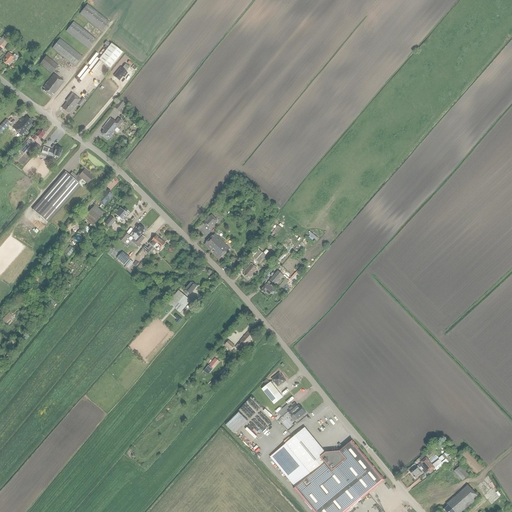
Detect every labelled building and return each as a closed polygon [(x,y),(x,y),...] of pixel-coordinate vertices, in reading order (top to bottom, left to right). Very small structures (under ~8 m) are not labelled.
[(88,4),(80,14),(102,32),(110,22),(88,4)] [(74,22),(66,32),(88,49),(96,39),(74,22)] [(0,52),(9,42),(3,37),(0,40),(0,52)] [(60,39),(52,49),(75,66),(82,57),(60,39)] [(110,68),(122,53),(111,44),(110,44),(107,41),(104,45),(108,48),(98,60),(110,68)] [(12,57),(8,53),(2,60),(3,61),(2,62),(6,65),(7,64),(9,65),(12,61),(14,62),(16,58),(13,56),(12,57)] [(46,56),(40,64),(52,74),(58,65),(46,56)] [(125,64),(122,69),(121,68),(113,77),(119,81),(122,77),(123,78),(127,73),(126,72),(129,67),(125,64)] [(53,95),(64,82),(53,74),(42,87),(44,89),(42,91),(50,96),(52,94),(53,95)] [(74,108),(80,100),(72,93),(65,101),(68,103),(63,109),(67,113),(68,112),(70,113),(74,108)] [(119,101),(114,108),(119,112),(125,105),(119,101)] [(27,129),(32,123),(26,117),(24,119),(23,118),(13,128),(22,137),(28,130),(27,129)] [(115,131),(117,133),(119,130),(117,128),(118,127),(122,122),(118,119),(115,123),(110,119),(102,129),(103,130),(100,133),(101,134),(100,135),(105,139),(106,138),(107,139),(110,135),(110,136),(112,134),(112,135),(115,131)] [(0,134),(10,123),(6,120),(0,126),(0,134)] [(39,129),(34,135),(30,139),(34,142),(37,138),(40,140),(45,134),(39,129)] [(20,158),(30,146),(29,145),(31,142),(28,140),(16,154),(20,158)] [(40,147),(36,144),(32,149),(37,152),(40,147)] [(49,149),(48,154),(46,157),(52,159),(53,156),(59,158),(62,149),(56,147),(54,151),(49,149)] [(90,175),(84,170),(80,175),(79,174),(77,176),(72,172),(69,175),(65,172),(32,210),(47,223),(80,185),(78,183),(82,179),(87,184),(93,178),(89,175),(90,175)] [(98,201),(95,205),(100,209),(104,206),(113,197),(112,196),(113,194),(108,190),(107,192),(106,191),(103,193),(103,194),(102,195),(97,200),(98,201)] [(95,205),(83,218),(92,226),(104,213),(100,209),(95,205)] [(123,210),(122,211),(119,209),(115,214),(123,221),(123,220),(124,221),(128,218),(127,217),(128,215),(127,214),(128,213),(125,210),(124,211),(123,210)] [(210,230),(218,222),(211,215),(203,224),(210,230)] [(105,223),(110,227),(116,220),(111,216),(105,223)] [(87,226),(84,232),(89,235),(92,228),(87,226)] [(135,238),(132,241),(139,247),(142,244),(140,243),(145,238),(141,235),(144,231),(143,231),(144,229),(140,226),(139,227),(138,226),(137,227),(136,228),(132,233),(135,235),(133,237),(135,238)] [(278,226),(271,234),(274,237),(281,228),(278,226)] [(125,232),(119,239),(124,243),(130,236),(125,232)] [(311,232),(309,234),(318,240),(319,238),(311,232)] [(215,234),(204,245),(219,259),(230,249),(215,234)] [(142,249),(148,254),(161,240),(156,236),(153,239),(148,244),(151,246),(148,249),(145,246),(142,249)] [(165,244),(161,240),(148,254),(154,248),(157,250),(158,249),(159,250),(165,244)] [(266,250),(263,253),(256,247),(250,254),(259,262),(269,252),(266,250)] [(130,259),(123,252),(116,259),(124,266),(130,259)] [(129,268),(134,262),(131,259),(126,265),(129,268)] [(52,266),(50,263),(39,272),(41,275),(52,266)] [(249,278),(257,269),(251,264),(243,273),(245,274),(243,276),(247,279),(248,277),(249,278)] [(286,278),(278,271),(270,280),(277,287),(286,278)] [(282,290),(290,280),(287,278),(279,287),(282,290)] [(191,282),(184,290),(190,295),(197,287),(191,282)] [(273,288),(275,287),(273,285),(273,286),(272,284),(270,286),(267,283),(266,285),(261,290),(264,294),(266,292),(269,296),(275,290),(273,288)] [(180,313),(191,301),(178,291),(168,303),(180,313)] [(157,305),(164,298),(158,293),(151,300),(157,305)] [(4,321),(10,327),(13,324),(7,318),(4,321)] [(253,337),(248,332),(240,341),(245,346),(250,342),(249,341),(253,337)] [(230,351),(234,346),(228,341),(224,346),(230,351)] [(215,358),(208,366),(211,369),(218,361),(215,358)] [(284,378),(283,378),(279,373),(272,379),(273,381),(270,382),(262,389),(274,405),(283,398),(272,384),(274,383),(278,387),(283,383),(283,384),(286,381),(284,378)] [(213,388),(219,381),(216,378),(210,386),(213,388)] [(247,401),(226,426),(231,424),(234,426),(237,425),(240,422),(241,424),(241,423),(245,422),(246,420),(244,415),(248,418),(249,416),(250,416),(248,414),(251,410),(250,409),(249,405),(248,405),(247,401)] [(281,417),(288,412),(287,410),(293,405),(290,402),(278,413),(279,415),(277,417),(275,419),(277,421),(281,417)] [(297,419),(298,420),(306,413),(303,409),(302,409),(299,406),(298,407),(295,403),(293,405),(287,410),(288,412),(291,416),(292,418),(292,419),(294,421),(295,422),(297,419)] [(269,417),(272,414),(266,407),(263,410),(269,417)] [(294,489),(312,511),(346,511),(368,494),(368,493),(382,481),(383,482),(385,480),(352,441),(339,451),(326,453),(325,453),(305,428),(285,444),(290,450),(283,456),(280,453),(272,460),(295,488),(294,489)] [(475,475),(484,467),(468,449),(459,457),(475,475)] [(448,450),(438,459),(441,462),(448,456),(449,455),(451,454),(448,450)] [(424,464),(419,468),(422,471),(424,474),(434,466),(433,465),(426,457),(421,461),(424,464)] [(439,460),(433,465),(434,466),(435,467),(435,468),(439,464),(439,463),(441,462),(439,460)] [(410,471),(415,477),(422,471),(419,468),(417,466),(410,471)] [(462,481),(469,475),(460,466),(454,472),(462,481)] [(446,511),(458,511),(459,511),(460,511),(478,496),(467,483),(446,502),(448,505),(444,508),(446,511)]
